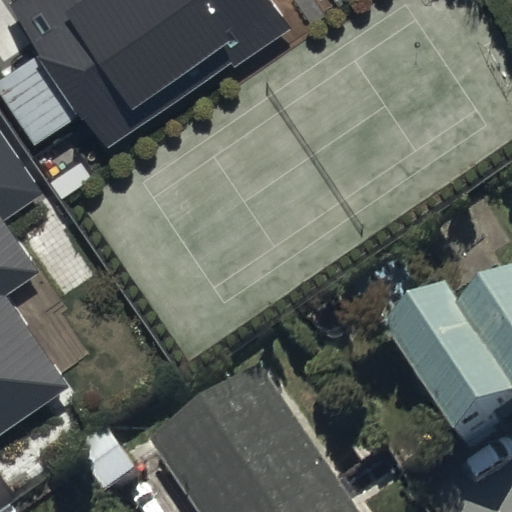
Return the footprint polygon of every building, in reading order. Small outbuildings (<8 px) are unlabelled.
[(17,0),(49,46),(0,80),(0,85),(35,136),(86,101),(112,139),(234,54),(238,60),(294,22),(279,0),(17,0)] [(0,194),(0,402),(63,359),(0,269),(0,265),(34,242),(0,194)] [(413,333),(399,342),(466,451),(511,422),(511,292),(472,317),(463,301),(454,306),(446,294),(404,320),(413,333)] [(128,305),(57,351),(103,421),(174,375),(128,305)] [(159,446),(202,511),(363,511),(340,478),(268,372),(159,446)] [(112,434),(80,456),(112,503),(145,481),(112,434)]
